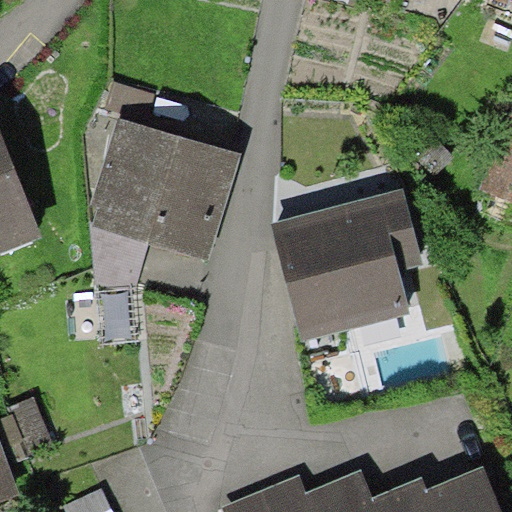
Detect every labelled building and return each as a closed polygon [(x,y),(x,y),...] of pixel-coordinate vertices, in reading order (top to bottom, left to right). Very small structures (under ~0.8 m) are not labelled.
[(511,104),(477,188),(511,202),(511,104)] [(240,153),(121,116),(88,224),(207,260),(225,202),(240,153)] [(0,253),(43,236),(0,127),(0,253)] [(403,188),(272,222),(285,275),(302,341),(410,314),(399,269),(422,263),(403,188)] [(10,415),(0,419),(0,443),(9,465),(54,447),(34,398),(7,409),(10,415)] [(0,500),(19,494),(9,465),(0,443),(0,500)] [(423,476),(374,497),(380,511),(504,511),(485,466),(429,490),(423,476)] [(299,474),(222,506),(224,511),(380,511),(374,497),(362,469),(306,492),(299,474)] [(112,511),(101,487),(52,509),(53,511),(112,511)]
